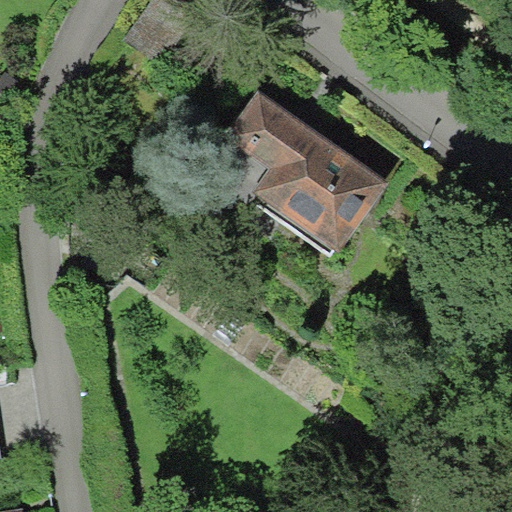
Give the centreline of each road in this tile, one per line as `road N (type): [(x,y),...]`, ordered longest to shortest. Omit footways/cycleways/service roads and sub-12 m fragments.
road 1 (residential): [(100,0),(41,129),(35,248),(77,511)]
road 2 (residential): [(511,155),(292,0)]
